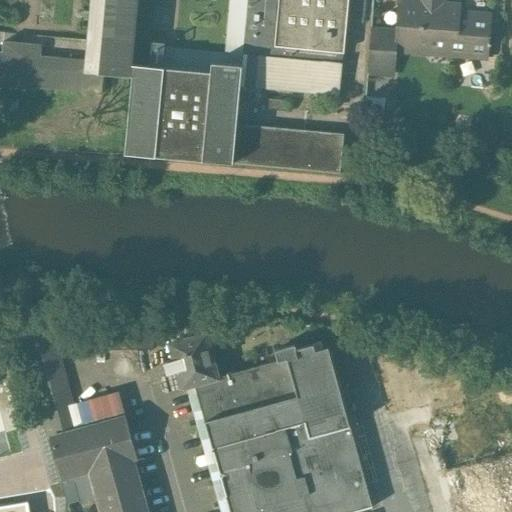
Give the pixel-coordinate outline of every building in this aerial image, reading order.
[(90,0),(86,59),(85,72),(104,73),(130,76),(130,74),(131,64),(136,0),(90,0)] [(346,0),(247,0),(242,52),(241,64),(239,85),(338,95),(346,0)] [(420,2),(400,0),(397,0),(395,31),(394,51),(429,53),(487,58),(490,15),(459,12),(459,5),(436,3),(420,2)] [(395,31),(370,29),(367,69),(393,71),(394,51),(395,31)] [(40,44),(3,40),(2,51),(0,50),(0,83),(102,92),(104,73),(85,72),(86,59),(39,55),(40,44)] [(210,71),(131,64),(130,74),(133,74),(125,154),(338,172),(342,133),(235,123),(239,86),(239,85),(241,64),(211,62),(210,71)] [(134,324),(50,326),(57,352),(153,351),(159,321),(134,324)] [(57,352),(50,326),(19,326),(49,436),(78,428),(73,408),(57,352)] [(208,336),(170,344),(180,391),(194,387),(217,381),(217,378),(208,336)] [(315,344),(294,350),(293,345),(274,351),(277,361),(217,378),(217,381),(194,387),(210,447),(238,439),(241,448),(239,449),(241,457),(243,457),(247,470),(234,473),(231,464),(216,468),(227,511),(353,511),(370,507),(327,348),(317,350),(315,344)] [(0,398),(20,398),(18,352),(0,352),(0,398)] [(114,398),(73,408),(78,428),(119,417),(114,398)] [(78,428),(49,436),(61,479),(87,471),(133,459),(137,458),(126,415),(119,417),(78,428)] [(6,425),(11,447),(28,444),(24,421),(6,425)] [(147,511),(133,459),(87,471),(99,511),(147,511)] [(0,511),(28,511),(27,499),(0,503),(0,511)]
